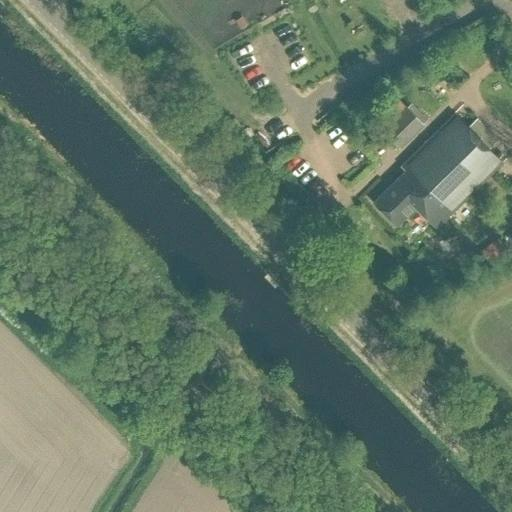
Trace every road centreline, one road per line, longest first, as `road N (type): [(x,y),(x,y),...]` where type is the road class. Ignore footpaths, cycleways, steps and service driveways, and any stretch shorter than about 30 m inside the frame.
road 1 (tertiary): [(511,485),(36,0)]
road 2 (unclassified): [(367,511),(0,139)]
